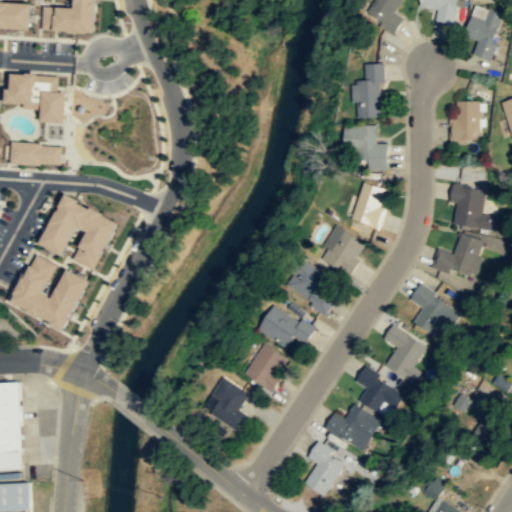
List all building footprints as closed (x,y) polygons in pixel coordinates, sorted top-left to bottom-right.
[(0,0),(0,25),(35,27),(36,1),(12,0),(0,0)] [(101,0),(78,0),(78,6),(44,5),(43,29),(100,30),(101,0)] [(372,0),(364,16),(394,33),(403,16),(395,12),(401,0),(372,0)] [(456,24),(460,0),(419,0),(418,6),(437,9),(435,21),(456,24)] [(503,13),(473,4),(464,36),(476,40),(472,54),(489,59),(503,13)] [(381,116),(381,62),(363,62),(363,80),(350,80),(350,102),(355,102),(355,117),(381,116)] [(43,120),(68,120),(70,90),(60,90),(61,73),(16,71),(15,86),(10,86),(9,101),(25,101),(24,107),(44,108),(43,120)] [(511,139),(511,138),(511,98),(501,101),(511,139)] [(456,119),(449,119),(449,141),(479,141),(479,101),(456,101),(456,119)] [(375,123),(343,124),(343,152),(354,152),(354,159),(367,159),(367,169),(387,169),(387,143),(375,143),(375,123)] [(63,143),(12,141),(12,162),(63,164),(63,143)] [(388,189),(361,181),(350,220),(376,227),(388,189)] [(456,204),(453,223),(495,229),(497,214),(482,212),(485,189),(452,184),(450,203),(456,204)] [(44,243),(67,254),(80,224),(89,228),(75,259),(98,270),(122,218),(67,193),(44,243)] [(350,275),(367,241),(334,225),(317,259),(350,275)] [(484,238),(460,232),(454,253),(436,248),(431,266),(474,277),(484,238)] [(93,278),(69,267),(57,296),(46,291),(59,263),(36,253),(14,302),(71,327),(93,278)] [(327,313),(336,298),(324,292),(332,278),(300,260),(284,289),(327,313)] [(463,309),(419,283),(409,299),(421,306),(412,321),(433,334),(441,320),(452,327),(463,309)] [(256,330),(286,350),(294,338),(304,345),(314,330),(273,303),(256,330)] [(413,365),(426,345),(392,324),(383,339),(396,347),(385,365),(413,381),(420,369),(413,365)] [(270,391),(289,360),(262,343),(243,374),(270,391)] [(393,409),(404,394),(365,366),(354,381),(366,389),(358,399),(376,412),(384,402),(393,409)] [(511,382),(495,372),(489,381),(504,391),(511,382)] [(201,410),(238,431),(247,415),(237,410),(247,393),(219,377),(201,410)] [(0,380),(20,380),(25,468),(0,469),(0,380)] [(449,404),(461,411),(469,399),(456,391),(449,404)] [(364,450),(380,418),(351,404),(345,418),(332,412),(324,430),(364,450)] [(509,430),(485,413),(473,430),(497,448),(509,430)] [(443,446),(465,460),(472,450),(450,436),(443,446)] [(346,461),(317,442),(307,457),(316,463),(303,483),(323,496),(346,461)] [(460,511),(461,511),(439,495),(446,485),(432,475),(420,491),(434,501),(425,511),(460,511)] [(0,482),(30,481),(31,508),(0,509),(0,482)]
